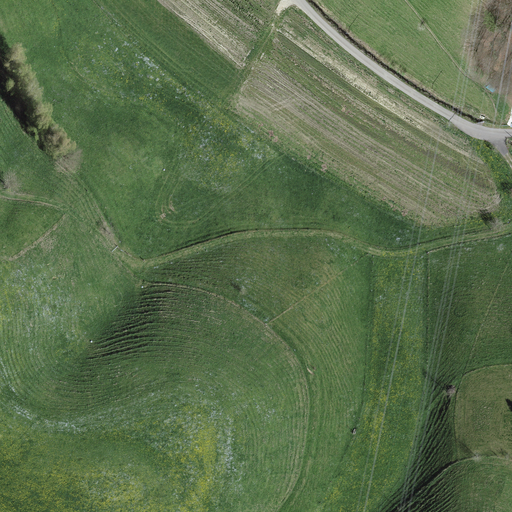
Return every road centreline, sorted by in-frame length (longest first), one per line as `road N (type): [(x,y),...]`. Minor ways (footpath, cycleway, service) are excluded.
road 1 (track): [(0,190),(61,205),(145,263),(235,236),(320,234),(405,253),(511,227)]
road 2 (unclassified): [(297,0),(398,85),(476,130),(511,134)]
